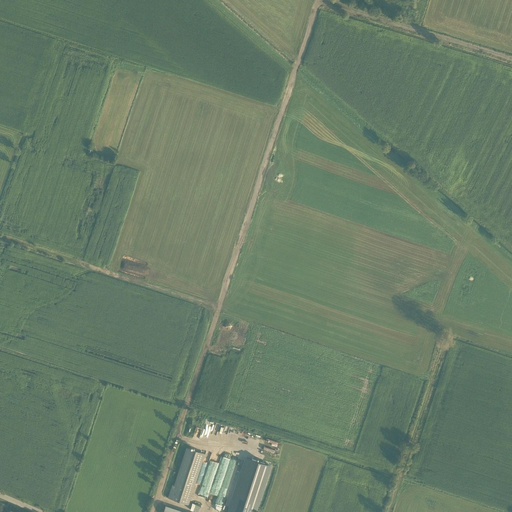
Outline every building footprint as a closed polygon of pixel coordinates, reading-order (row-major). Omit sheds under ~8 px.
[(217,426),(218,423),(208,418),(202,430),(206,432),(208,427),(209,428),(211,424),(217,426)] [(199,435),(198,441),(205,441),(205,436),(199,436),(200,427),(194,427),(193,436),(195,436),(195,434),(199,435)] [(172,485),(167,497),(188,505),(205,454),(186,448),(173,485),(172,485)] [(254,511),(271,466),(245,457),(227,511),(254,511)] [(219,511),(221,511),(224,511),(230,497),(225,496),(223,501),(216,499),(215,504),(221,506),(219,511)] [(197,511),(201,503),(193,500),(190,510),(194,511),(197,511)]
